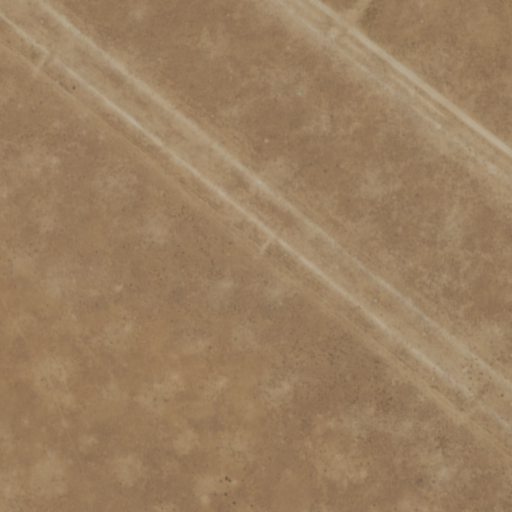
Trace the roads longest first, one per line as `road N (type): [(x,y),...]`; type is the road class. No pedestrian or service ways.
road 1 (track): [(511,405),(13,0)]
road 2 (track): [(511,178),(283,0)]
